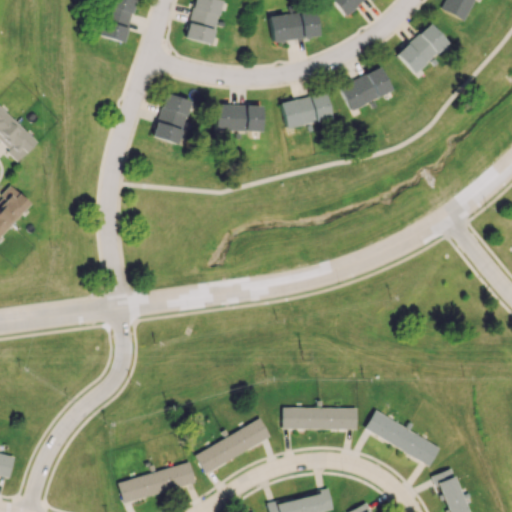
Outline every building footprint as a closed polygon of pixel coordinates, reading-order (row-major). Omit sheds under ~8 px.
[(107,0),(98,35),(121,42),(133,0),(107,0)] [(218,0),(191,0),(182,37),(207,44),(218,0)] [(329,0),(343,15),(360,0),(329,0)] [(445,0),(441,11),(464,21),(472,0),(445,0)] [(315,35),(312,9),(267,15),(271,41),(315,35)] [(446,43),(428,23),(393,52),(411,73),(446,43)] [(387,91),(378,68),(336,85),(345,109),(387,91)] [(328,118),(321,91),(277,103),(283,129),(328,118)] [(174,143),(188,100),(163,92),(149,135),(174,143)] [(258,105),(213,104),(212,130),(258,131),(258,105)] [(0,145),(15,160),(33,141),(0,110),(0,145)] [(0,231),(27,203),(8,185),(0,194),(0,231)] [(278,428),(354,429),(354,408),(279,406),(278,428)] [(361,429),(427,464),(437,446),(371,410),(361,429)] [(202,473),(267,436),(257,417),(191,454),(202,473)] [(12,455),(0,452),(0,475),(7,477),(12,455)] [(192,482),(187,462),(114,481),(120,501),(192,482)] [(465,511),(448,467),(431,474),(445,511),(465,511)] [(264,504),(265,511),(315,511),(330,509),(326,487),(314,490),(314,492),(264,504)] [(344,511),(366,511),(362,502),(344,511)]
